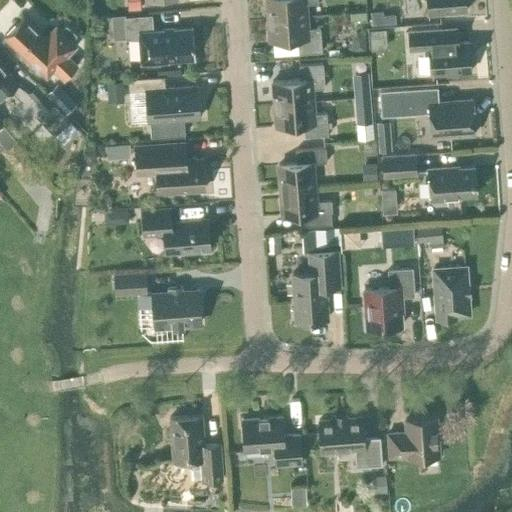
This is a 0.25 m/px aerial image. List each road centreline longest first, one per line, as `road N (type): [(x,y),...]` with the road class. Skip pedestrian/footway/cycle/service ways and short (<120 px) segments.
road 1 (residential): [(257,362),(229,0)]
road 2 (residential): [(257,362),(390,363),(476,352),(502,329),(511,262)]
road 3 (residential): [(109,373),(257,362)]
road 4 (residential): [(511,128),(501,0)]
